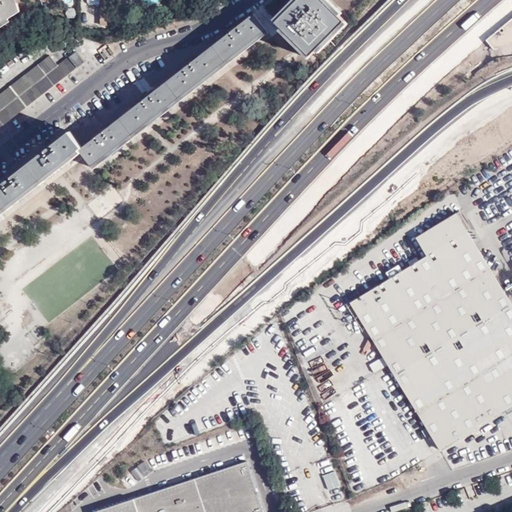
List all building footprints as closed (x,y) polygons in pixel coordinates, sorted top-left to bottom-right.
[(0,0),(0,24),(20,11),(16,0),(0,0)] [(87,0),(89,2),(92,4),(100,4),(100,24),(114,24),(114,5),(112,5),(111,0),(87,0)] [(346,21),(325,0),(297,0),(276,21),(311,54),(346,21)] [(139,13),(140,17),(150,13),(149,9),(139,13)] [(267,28),(255,13),(83,147),(71,131),(41,154),(0,185),(0,211),(80,150),(92,166),(267,28)] [(58,66),(50,55),(0,93),(0,127),(85,62),(77,51),(69,58),(69,57),(58,66)] [(111,183),(102,190),(104,192),(88,204),(99,218),(124,200),(111,183)] [(511,301),(458,214),(418,236),(429,254),(353,302),(439,446),(511,403),(511,301)] [(374,373),(387,367),(383,358),(370,364),(374,373)] [(263,511),(246,459),(94,510),(94,511),(263,511)] [(323,475),(328,490),(340,486),(335,471),(323,475)]
